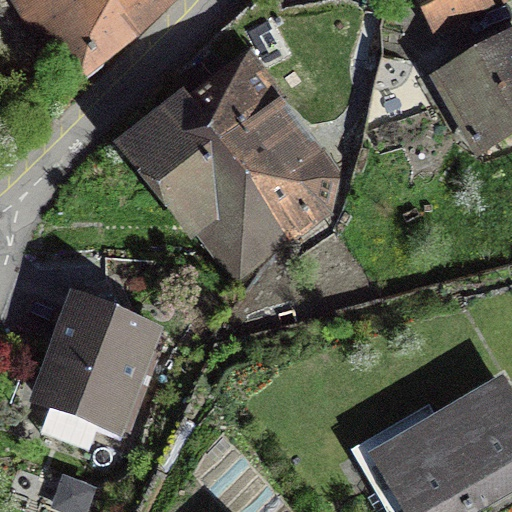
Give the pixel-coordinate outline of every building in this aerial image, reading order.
[(80,78),(135,35),(112,0),(18,0),(44,43),(55,37),(80,78)] [(112,0),(135,35),(173,0),(112,0)] [(483,0),(419,0),(436,34),(488,9),(483,0)] [(511,35),(443,70),(478,140),(511,122),(511,35)] [(239,63),(188,100),(292,233),(341,196),(239,63)] [(292,233),(188,100),(130,146),(233,279),(292,233)] [(150,333),(75,305),(39,400),(114,428),(150,333)] [(511,406),(500,385),(377,455),(409,511),(470,511),(511,489),(511,406)]
